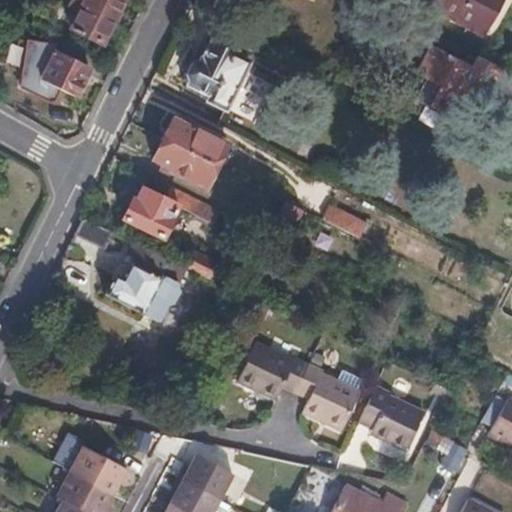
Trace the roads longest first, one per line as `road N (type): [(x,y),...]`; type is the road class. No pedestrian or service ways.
road 1 (residential): [(84,172),(170,0)]
road 2 (residential): [(84,172),(0,339)]
